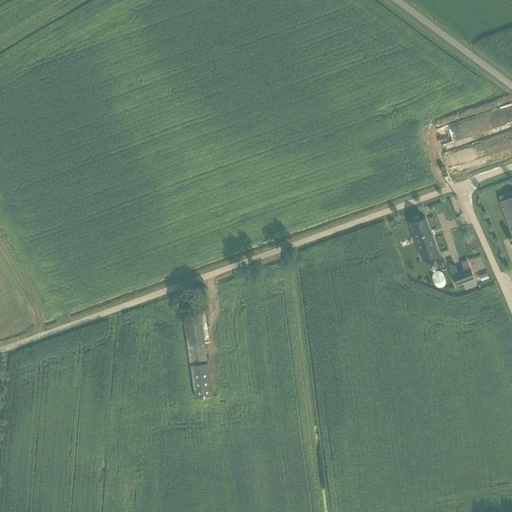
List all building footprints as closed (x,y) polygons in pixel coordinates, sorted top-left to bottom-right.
[(511,195),(498,200),(511,239),(511,195)] [(421,216),(406,222),(421,258),(435,252),(421,216)] [(468,260),(450,266),(458,291),(476,285),(468,260)] [(214,394),(201,313),(184,315),(197,397),(214,394)] [(254,472),(260,471),(256,455),(250,456),(254,472)]
